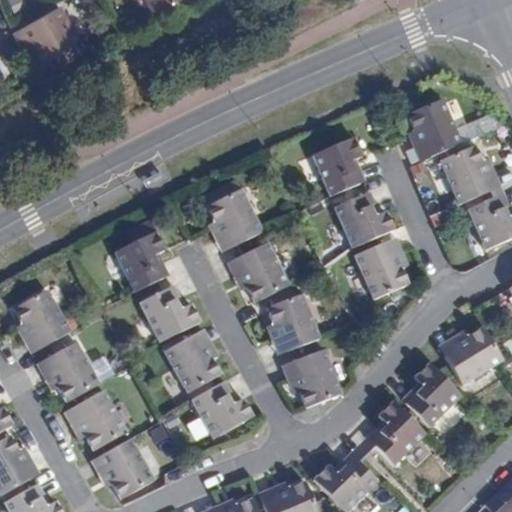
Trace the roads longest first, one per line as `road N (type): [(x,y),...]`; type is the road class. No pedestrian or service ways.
road 1 (secondary): [(485,2),(196,126),(0,231)]
road 2 (residential): [(293,444),(331,426),(449,293)]
road 3 (residential): [(196,258),(293,444)]
road 4 (residential): [(0,357),(88,511)]
road 5 (residential): [(139,511),(293,444)]
road 6 (residential): [(384,156),(449,293)]
